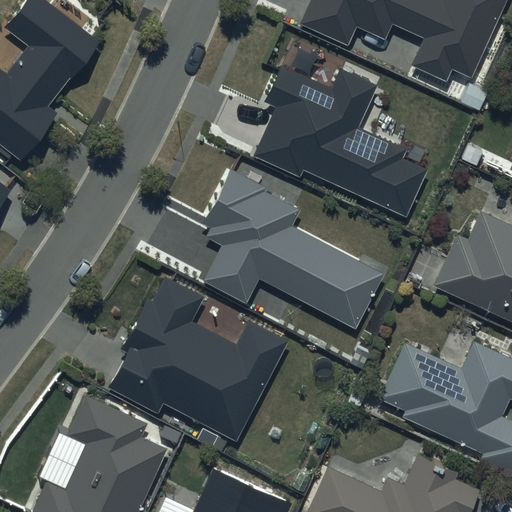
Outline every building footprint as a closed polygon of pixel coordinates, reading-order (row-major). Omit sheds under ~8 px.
[(100,42),(45,0),(25,0),(6,26),(30,45),(7,75),(0,69),(0,144),(22,161),(58,113),(50,107),(100,42)] [(303,0),(292,24),(348,50),(356,32),(383,44),(389,30),(414,42),(403,67),(447,87),(454,73),(467,79),(503,0),(303,0)] [(378,85),(340,68),(330,88),(281,65),(265,100),(277,106),(254,156),(300,177),(303,170),(406,217),(428,170),(404,158),(408,149),(359,127),(378,85)] [(230,170),(204,218),(221,227),(216,236),(225,240),(206,276),(243,295),(256,270),(352,319),(376,272),(283,224),(292,207),(258,190),(260,185),(230,170)] [(0,202),(9,191),(0,184),(0,202)] [(455,225),(430,278),(511,315),(511,216),(511,217),(478,201),(465,230),(455,225)] [(202,297),(163,277),(151,299),(147,296),(124,341),(129,343),(107,386),(156,412),(161,402),(234,440),(286,340),(249,320),(236,344),(190,320),(202,297)] [(402,335),(377,392),(403,404),(400,410),(482,446),(477,458),(511,473),(511,415),(500,410),(508,392),(510,393),(511,389),(511,351),(471,334),(459,361),(402,335)] [(146,425),(84,396),(66,436),(59,433),(39,476),(47,480),(32,511),(138,511),(167,449),(140,437),(146,425)] [(325,460),(303,508),(311,511),(464,511),(479,482),(456,472),(458,465),(415,446),(401,476),(386,469),(379,484),(325,460)] [(284,511),(289,502),(211,467),(190,511),(284,511)]
